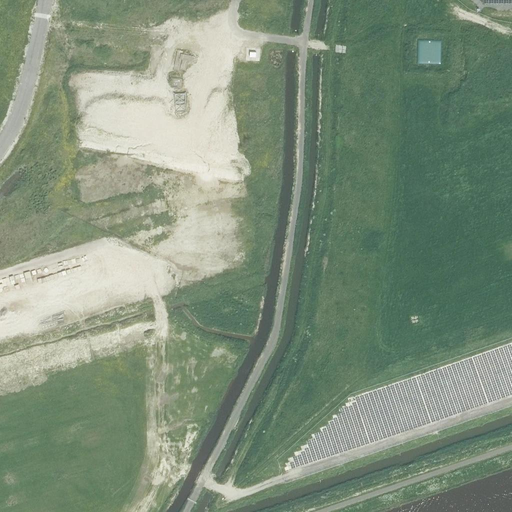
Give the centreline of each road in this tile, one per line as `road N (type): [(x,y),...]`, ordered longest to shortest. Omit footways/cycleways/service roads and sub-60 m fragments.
road 1 (track): [(186,511),(275,335),(296,199),(311,0)]
road 2 (track): [(225,492),(302,317),(323,193),(337,0)]
road 3 (track): [(230,493),(377,365),(511,313)]
road 4 (track): [(203,480),(244,493),(511,399)]
road 5 (track): [(0,272),(77,249),(91,250),(99,271),(93,281),(0,298)]
road 6 (unclassified): [(45,0),(19,111),(0,147)]
road 7 (track): [(77,249),(123,255),(143,273),(162,320)]
